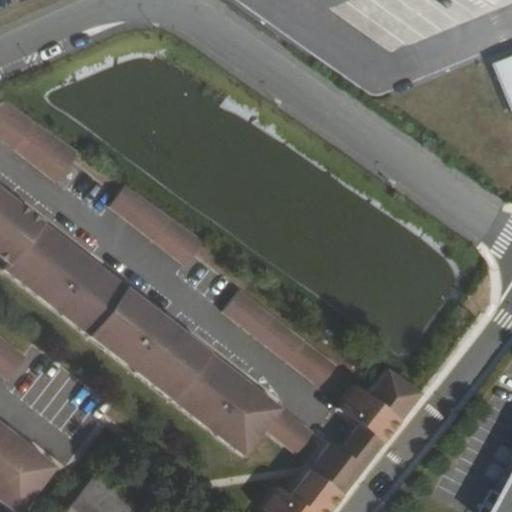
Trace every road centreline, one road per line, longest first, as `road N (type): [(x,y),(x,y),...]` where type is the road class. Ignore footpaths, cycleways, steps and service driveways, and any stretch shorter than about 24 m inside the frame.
road 1 (unclassified): [(0,58),(115,4),(168,9),(511,238)]
road 2 (residential): [(0,160),(326,416)]
road 3 (residential): [(364,511),(511,316)]
